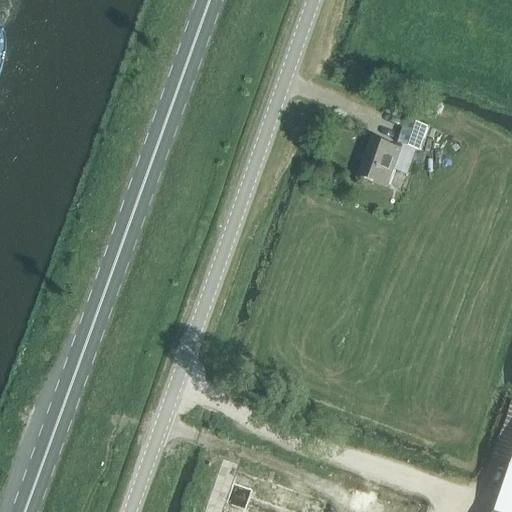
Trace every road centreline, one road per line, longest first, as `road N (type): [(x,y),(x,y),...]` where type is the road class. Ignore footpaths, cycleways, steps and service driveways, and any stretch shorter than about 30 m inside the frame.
road 1 (primary): [(26,511),(212,0)]
road 2 (unclassified): [(133,511),(316,0)]
